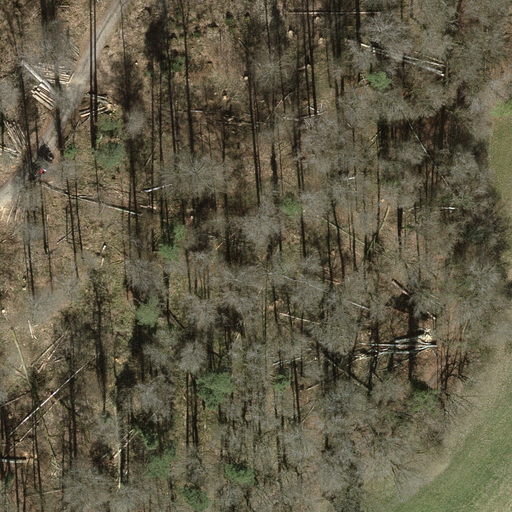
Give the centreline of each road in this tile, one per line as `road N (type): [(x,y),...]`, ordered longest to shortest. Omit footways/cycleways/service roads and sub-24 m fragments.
road 1 (track): [(245,511),(320,472),(421,391),(457,335),(474,261),(465,50),(481,0)]
road 2 (track): [(0,201),(15,190),(137,0)]
